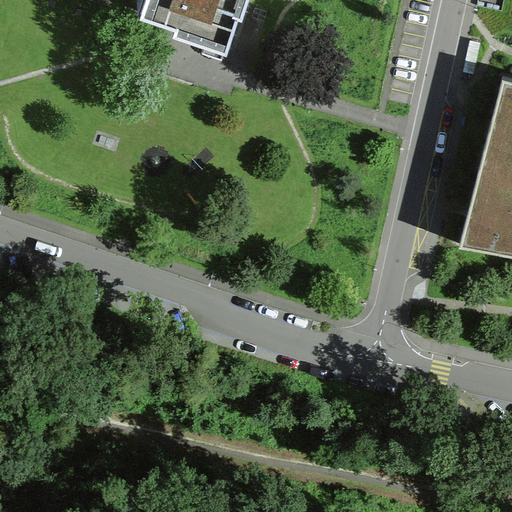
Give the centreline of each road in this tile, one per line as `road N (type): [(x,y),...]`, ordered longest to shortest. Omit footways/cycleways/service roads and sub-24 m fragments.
road 1 (tertiary): [(0,233),(368,349)]
road 2 (residential): [(368,349),(447,0)]
road 3 (tertiary): [(368,349),(511,385)]
